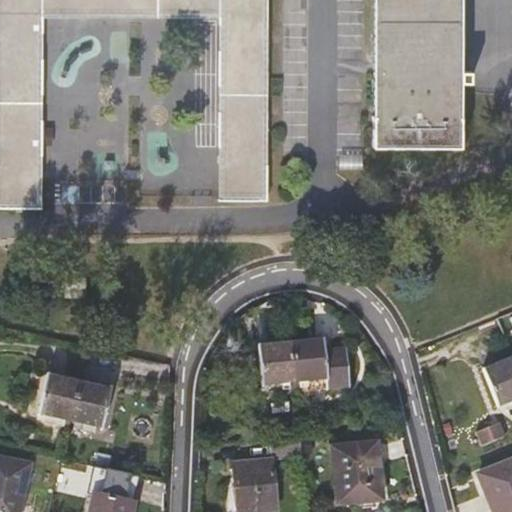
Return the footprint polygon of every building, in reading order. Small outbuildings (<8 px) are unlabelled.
[(0,0),(0,208),(42,209),(43,16),(219,16),(218,201),(266,201),(267,15),(266,0),(0,0)] [(461,147),(461,0),(372,0),(372,147),(461,147)] [(64,278),(64,296),(86,296),(85,277),(64,278)] [(345,349),(324,351),(323,340),(291,344),(294,384),(320,381),(322,391),(350,388),(345,349)] [(291,344),(258,347),(261,387),(294,384),(291,344)] [(511,399),(511,358),(482,372),(497,406),(511,399)] [(70,423),(79,384),(47,376),(38,416),(70,423)] [(110,390),(79,384),(70,423),(101,430),(110,390)] [(499,423),(475,432),(481,447),(505,437),(499,423)] [(299,438),(269,441),(271,460),(301,457),(299,438)] [(336,504),(381,500),(376,443),(331,447),(336,504)] [(18,511),(28,465),(0,458),(0,511),(18,511)] [(251,511),(275,510),(271,460),(232,464),(236,511),(251,511)] [(491,492),(499,511),(511,511),(511,460),(477,475),(485,494),(491,492)] [(140,476),(92,466),(86,494),(93,495),(89,511),(130,511),(132,503),(134,504),(140,476)]
